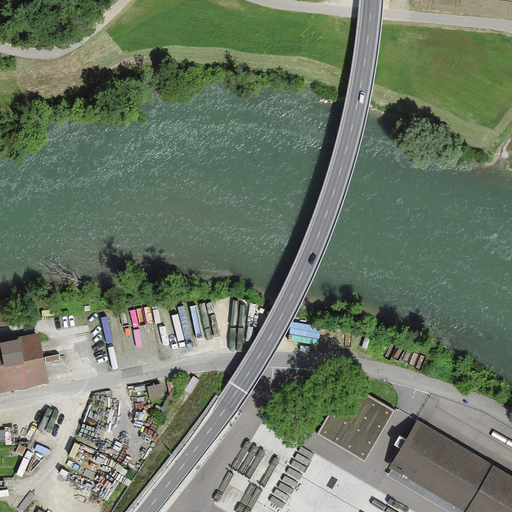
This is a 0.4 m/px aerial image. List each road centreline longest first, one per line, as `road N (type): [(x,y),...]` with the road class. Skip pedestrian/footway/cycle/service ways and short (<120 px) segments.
road 1 (secondary): [(145,511),(230,401),(302,275),(349,134),(371,0)]
road 2 (residential): [(511,419),(421,377),(272,356),(130,372),(0,401)]
road 3 (track): [(511,19),(261,0)]
road 4 (track): [(0,46),(48,55),(124,0)]
